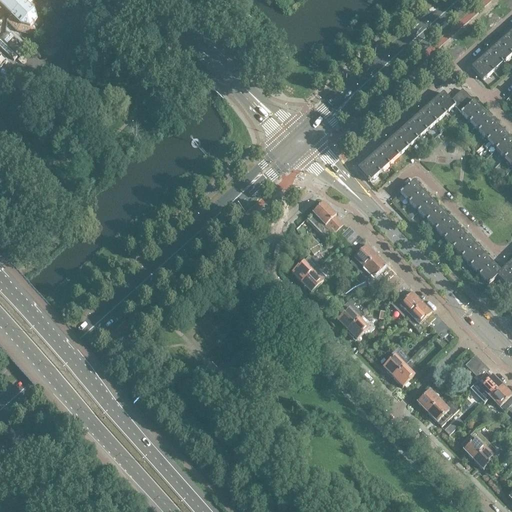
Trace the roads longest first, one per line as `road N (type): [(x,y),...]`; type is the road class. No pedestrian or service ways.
road 1 (secondary): [(0,409),(297,140)]
road 2 (trunk): [(0,320),(170,511)]
road 3 (residential): [(281,220),(269,285),(394,412)]
road 4 (primary): [(160,464),(0,283)]
road 5 (secondary): [(297,140),(456,0)]
road 6 (tertiary): [(297,140),(152,0)]
road 7 (residential): [(372,210),(409,173),(419,173),(495,251),(511,249)]
road 8 (residential): [(357,198),(355,221),(467,340)]
road 9 (tertiary): [(481,326),(372,210)]
road 10 (residential): [(453,68),(350,161)]
road 11 (residential): [(490,511),(394,412)]
